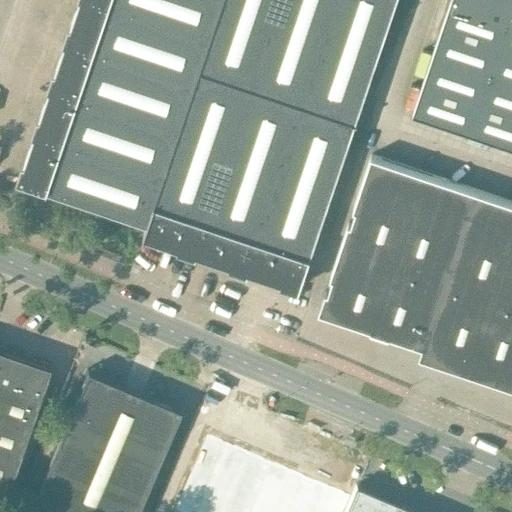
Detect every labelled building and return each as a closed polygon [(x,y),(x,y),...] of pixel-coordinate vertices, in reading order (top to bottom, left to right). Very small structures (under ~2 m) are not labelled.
[(119,0),(78,0),(68,34),(198,78),(203,62),(214,33),(119,0)] [(119,0),(214,33),(225,0),(119,0)] [(225,0),(214,33),(203,62),(262,81),(279,29),(288,0),(225,0)] [(288,0),(279,29),(262,81),(272,84),(314,98),(346,0),(288,0)] [(346,0),(314,98),(347,108),(357,112),(365,87),(394,0),(346,0)] [(511,0),(450,0),(413,109),(511,142),(511,0)] [(68,34),(51,82),(182,123),(198,78),(68,34)] [(147,222),(143,233),(144,233),(196,251),(262,81),(203,62),(198,78),(182,123),(164,172),(160,183),(147,222)] [(262,81),(196,251),(200,252),(248,269),(314,98),(272,84),(262,81)] [(37,125),(164,172),(182,123),(51,82),(37,125)] [(314,98),(248,269),(299,285),(346,146),(357,112),(347,108),(314,98)] [(37,125),(19,179),(147,222),(164,172),(37,125)] [(325,291),(318,310),(424,345),(429,328),(511,355),(511,201),(371,154),(353,207),(356,208),(351,223),(348,222),(330,276),(333,277),(328,291),(325,291)] [(0,347),(0,491),(4,493),(48,364),(0,347)] [(33,496),(71,511),(134,511),(179,408),(87,369),(33,496)] [(207,434),(174,510),(179,511),(341,511),(349,495),(207,434)] [(341,511),(423,511),(355,483),(349,495),(341,511)]
